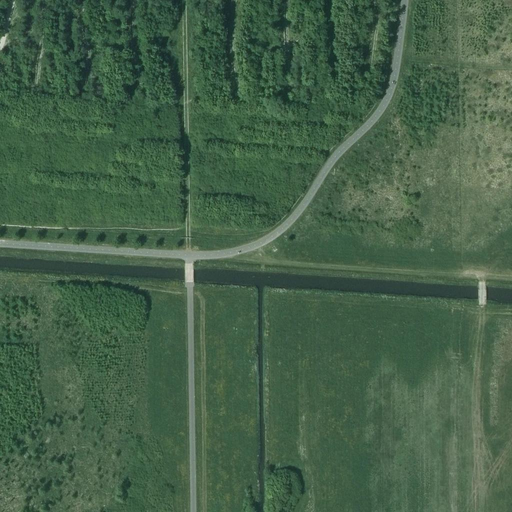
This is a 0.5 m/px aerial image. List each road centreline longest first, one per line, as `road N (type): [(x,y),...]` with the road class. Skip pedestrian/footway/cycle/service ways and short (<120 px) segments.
road 1 (track): [(481,276),(217,255)]
road 2 (track): [(188,255),(183,0)]
road 3 (track): [(478,511),(482,304)]
road 4 (track): [(0,74),(185,107)]
